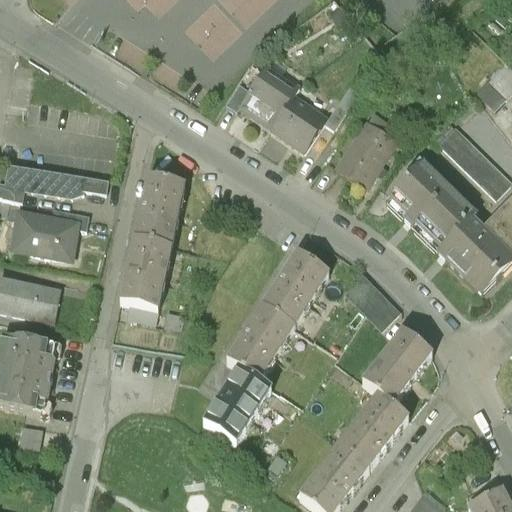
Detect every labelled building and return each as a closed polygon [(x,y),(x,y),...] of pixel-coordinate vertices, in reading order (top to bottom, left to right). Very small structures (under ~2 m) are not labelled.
[(511,74),(506,69),(476,100),(494,117),(511,97),(511,74)] [(276,89),(262,80),(239,115),(271,137),(293,104),(298,96),(279,84),(276,89)] [(327,126),(293,104),(271,137),(305,159),(324,130),(327,126)] [(348,115),(338,109),(327,126),(324,130),(334,137),(348,115)] [(366,133),(337,177),(364,194),(386,162),(388,163),(396,152),(366,133)] [(509,189),(453,135),(439,151),(495,204),(509,189)] [(473,221),(418,167),(400,186),(403,189),(388,204),(389,206),(385,210),(480,302),(511,269),(511,202),(480,235),(470,225),(473,221)] [(104,201),(107,185),(7,169),(6,178),(3,194),(0,193),(0,206),(20,210),(22,199),(73,207),(84,201),(82,198),(104,201)] [(185,191),(147,183),(146,185),(147,185),(134,246),(171,254),(185,191)] [(89,223),(54,216),(52,227),(76,232),(76,235),(86,237),(89,223)] [(52,227),(21,222),(16,256),(70,266),(76,235),(76,232),(52,227)] [(171,254),(134,246),(133,248),(120,308),(119,309),(157,318),(171,254)] [(296,262),(262,315),(261,314),(261,315),(294,336),(329,281),(296,260),(295,262),(296,262)] [(39,285),(13,281),(12,290),(0,287),(0,321),(54,331),(60,299),(37,295),(39,285)] [(398,321),(361,284),(345,301),(381,338),(398,321)] [(261,316),(228,368),(227,368),(226,369),(238,377),(259,390),(294,336),(261,315),(260,316),(261,316)] [(402,340),(362,392),(377,404),(378,404),(392,415),(432,363),(402,340)] [(15,348),(2,346),(0,359),(0,413),(2,414),(4,416),(42,422),(44,409),(49,406),(50,398),(48,397),(50,388),(52,386),(54,374),(50,370),(53,353),(18,347),(15,348)] [(259,390),(238,377),(204,430),(203,431),(235,452),(271,397),(259,390)] [(377,404),(338,455),(369,478),(408,427),(392,415),(378,404),(377,404)] [(338,455),(299,506),(306,511),(342,511),(369,478),(338,455)] [(501,496),(470,511),(509,511),(501,497),(502,497),(501,496)] [(436,511),(424,502),(416,511),(436,511)]
